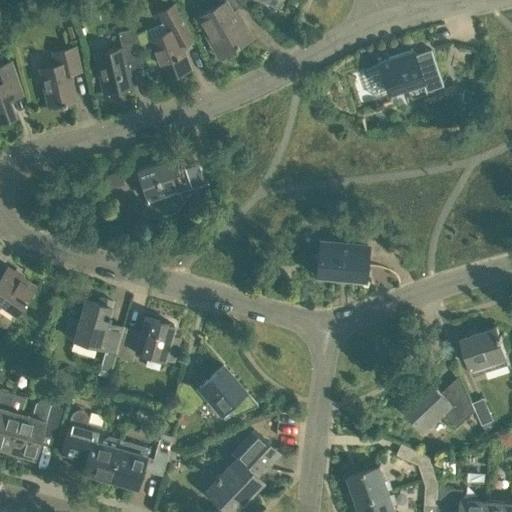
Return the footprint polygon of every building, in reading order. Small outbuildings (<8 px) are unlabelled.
[(60,0),(45,0),(42,6),(44,6),(48,9),(54,13),(55,10),(59,4),(60,3),(61,0),(60,0)] [(236,20),(225,0),(215,0),(218,4),(196,17),(211,44),(218,40),(225,52),(251,37),(240,17),(236,20)] [(162,79),(190,68),(181,44),(195,39),(174,2),(157,12),(165,26),(168,24),(171,29),(147,38),(144,29),(135,33),(147,67),(156,64),(162,79)] [(104,93),(131,87),(126,63),(142,59),(131,29),(118,32),(121,48),(95,54),(104,93)] [(68,73),(80,70),(75,47),(53,52),(56,64),(40,68),(48,106),(74,100),(68,73)] [(378,61),(389,92),(406,86),(409,95),(443,84),(430,49),(413,54),(412,50),(378,61)] [(0,120),(14,115),(14,113),(6,91),(19,87),(10,62),(0,65),(0,120)] [(141,212),(140,213),(143,215),(146,216),(149,216),(152,217),(155,217),(158,217),(161,217),(164,216),(167,215),(170,214),(173,212),(175,210),(178,208),(180,206),(182,204),(184,201),(185,198),(184,198),(184,200),(182,199),(180,192),(209,183),(208,181),(205,182),(199,163),(179,170),(175,157),(137,169),(146,198),(147,198),(148,202),(142,213),(141,212)] [(108,175),(112,188),(124,184),(120,171),(108,175)] [(368,243),(319,239),(316,275),(366,279),(368,243)] [(0,303),(16,314),(35,286),(7,267),(1,276),(0,276),(0,303)] [(117,355),(122,331),(105,326),(110,306),(112,301),(98,297),(97,302),(82,298),(77,318),(69,315),(63,335),(105,347),(99,368),(112,372),(117,355)] [(347,300),(325,304),(327,314),(349,311),(347,300)] [(124,326),(122,331),(117,355),(133,360),(136,350),(176,361),(183,336),(172,333),(174,325),(145,316),(140,330),(124,326)] [(471,374),(479,372),(509,363),(497,326),(460,337),(471,374)] [(198,385),(189,382),(180,379),(172,407),(189,413),(208,396),(221,412),(226,407),(232,415),(257,405),(223,364),(198,385)] [(433,383),(408,407),(426,426),(440,413),(455,429),(474,410),(458,374),(440,390),(433,383)] [(25,397),(0,389),(0,446),(10,450),(20,413),(21,413),(25,397)] [(474,401),(484,424),(494,419),(484,396),(474,401)] [(32,416),(21,413),(20,413),(10,450),(35,457),(42,433),(53,436),(62,407),(41,401),(36,404),(32,416)] [(109,479),(121,440),(109,436),(102,443),(98,442),(102,426),(87,422),(88,421),(88,417),(85,413),(81,410),(77,410),(73,412),(70,416),(60,453),(66,454),(67,449),(87,454),(82,471),(109,479)] [(181,413),(178,422),(187,425),(189,415),(181,413)] [(236,456),(207,488),(232,511),(234,511),(264,480),(258,475),(279,452),(254,427),(231,452),(236,456)] [(502,441),(509,445),(511,444),(511,432),(500,436),(502,441)] [(160,433),(152,463),(164,466),(173,437),(160,433)] [(148,447),(121,440),(109,479),(137,487),(142,469),(150,471),(152,463),(144,461),(148,447)] [(401,442),(396,451),(395,452),(414,465),(420,481),(433,476),(425,454),(421,456),(401,442)] [(358,502),(389,491),(381,466),(349,477),(358,502)] [(395,495),(418,492),(416,474),(392,478),(395,495)] [(433,476),(420,481),(422,487),(421,503),(435,503),(435,487),(435,483),(433,476)] [(435,487),(435,503),(434,511),(446,511),(448,488),(435,487)] [(460,488),(448,488),(446,511),(485,511),(486,500),(459,498),(460,488)] [(396,511),(389,491),(358,502),(361,511),(396,511)] [(511,511),(511,502),(511,501),(486,500),(485,511),(511,511)]
